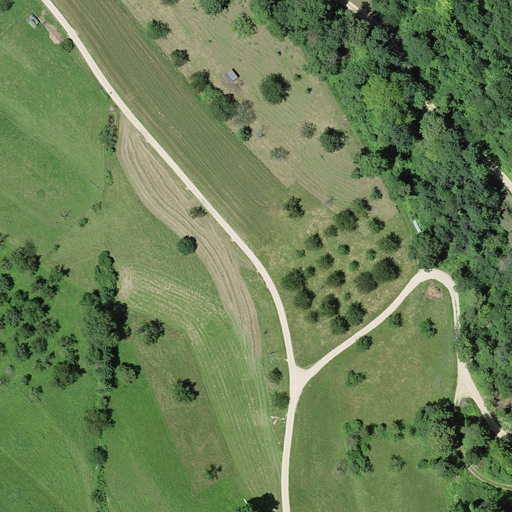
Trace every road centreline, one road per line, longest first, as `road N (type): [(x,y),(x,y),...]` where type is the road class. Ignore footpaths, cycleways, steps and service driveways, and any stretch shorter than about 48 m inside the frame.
road 1 (track): [(294,383),(269,280),(46,0)]
road 2 (track): [(511,437),(476,402),(464,374),(452,288),(443,275),(426,275),(385,318),(294,383)]
road 3 (track): [(426,275),(377,168),(331,90),(289,42)]
road 4 (track): [(411,62),(453,127),(511,188)]
road 5 (track): [(464,374),(456,436),(463,458),(476,473),(511,484)]
road 6 (track): [(287,511),(294,383)]
